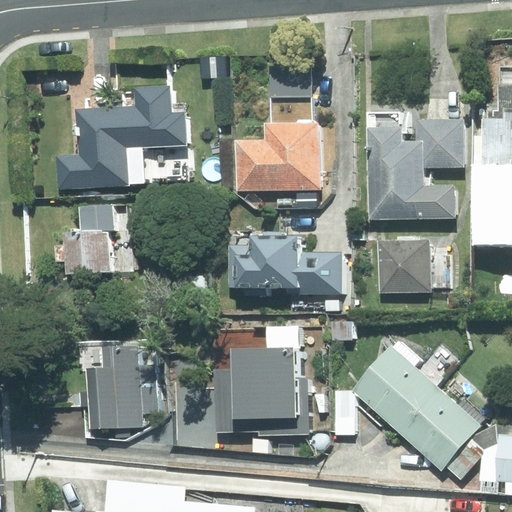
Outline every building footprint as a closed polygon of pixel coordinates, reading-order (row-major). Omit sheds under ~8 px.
[(213,59),(213,71),(229,71),(228,59),(213,59)] [(130,153),(187,151),(186,116),(172,117),(171,90),(135,92),(136,111),(77,113),(79,157),(55,158),(57,194),(131,190),(130,153)] [(482,114),(481,233),(502,233),(502,244),(511,244),(511,90),(498,91),(498,114),(482,114)] [(369,223),(457,223),(457,190),(425,190),(425,172),(464,172),(463,123),(416,123),(416,145),(402,145),(401,132),(368,132),(369,223)] [(265,143),(235,143),(235,194),(320,194),(320,126),(265,126),(265,143)] [(64,237),(66,278),(111,276),(109,236),(115,235),(114,210),(80,212),(81,236),(64,237)] [(228,248),(228,293),(298,294),(298,298),(341,299),(341,255),(297,255),(297,241),(251,240),(251,249),(228,248)] [(430,243),(378,244),(379,297),(431,296),(430,243)] [(482,429),(392,349),(351,394),(442,474),(446,470),(461,484),(487,455),(472,441),(482,429)] [(159,418),(157,368),(139,369),(138,350),(101,352),(102,371),(86,372),(90,433),(143,430),(143,419),(159,418)] [(258,440),(309,439),(308,382),(297,382),(296,353),(232,354),(232,373),(215,373),(215,389),(199,389),(198,366),(174,366),(176,445),(216,450),(216,437),(258,436),(258,440)] [(336,399),(336,438),(356,438),(356,399),(336,399)] [(497,485),(511,486),(511,438),(501,438),(497,485)] [(237,511),(185,507),(187,490),(107,483),(104,511),(73,511),(54,510),(53,511),(237,511)]
